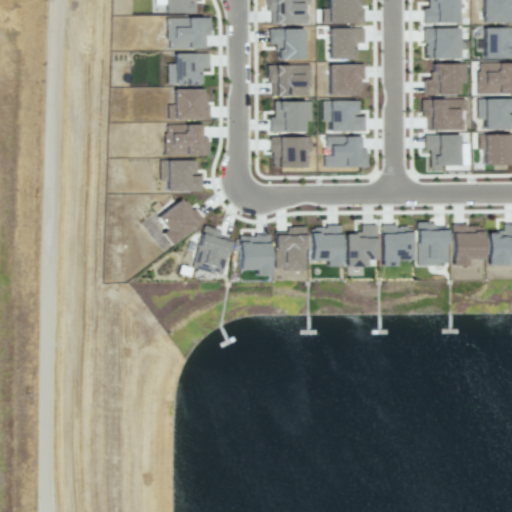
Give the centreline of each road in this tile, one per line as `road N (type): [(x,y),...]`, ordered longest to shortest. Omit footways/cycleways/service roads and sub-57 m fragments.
road 1 (residential): [(235,199),(511,194)]
road 2 (residential): [(236,0),(235,199)]
road 3 (residential): [(390,0),(391,196)]
